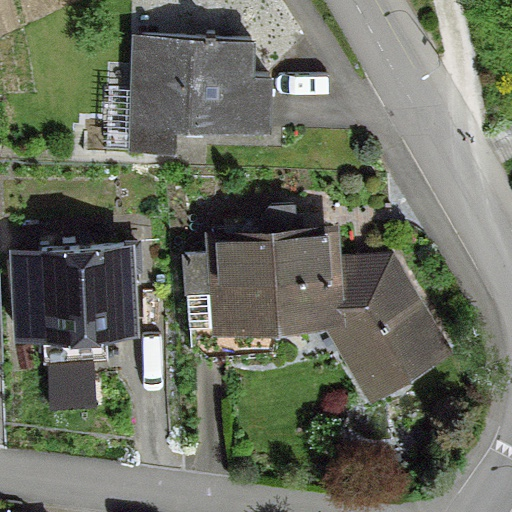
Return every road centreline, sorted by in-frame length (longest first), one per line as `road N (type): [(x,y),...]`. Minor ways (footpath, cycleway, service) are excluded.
road 1 (residential): [(338,0),(511,301)]
road 2 (residential): [(0,477),(264,511)]
